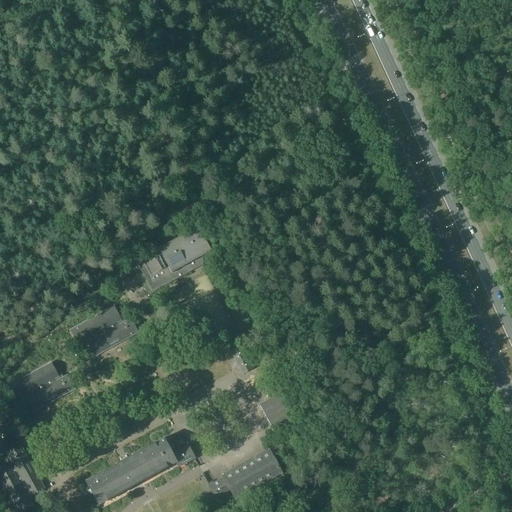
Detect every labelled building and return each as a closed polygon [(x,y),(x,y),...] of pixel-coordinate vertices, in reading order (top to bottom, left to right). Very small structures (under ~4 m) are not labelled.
[(203,256),(213,251),(199,226),(159,248),(137,261),(155,292),(206,263),(203,256)] [(96,356),(139,332),(132,319),(124,323),(116,307),(72,330),(80,343),(87,339),(96,356)] [(244,374),(254,369),(242,345),(232,351),(244,374)] [(52,363),(14,384),(9,387),(17,400),(24,396),(33,412),(77,388),(69,375),(61,379),(52,363)] [(274,429),(296,417),(281,391),(260,404),(274,429)] [(180,468),(195,459),(196,459),(189,446),(184,438),(169,446),(164,439),(87,482),(100,505),(177,463),(180,468)] [(13,461),(0,467),(0,475),(19,511),(21,511),(34,506),(29,498),(46,489),(22,446),(9,453),(13,461)] [(284,472),(272,452),(270,448),(223,475),(225,477),(210,486),(217,498),(232,490),(237,499),(284,472)]
